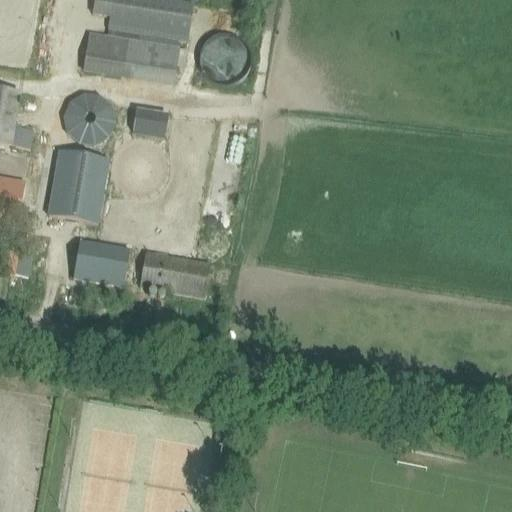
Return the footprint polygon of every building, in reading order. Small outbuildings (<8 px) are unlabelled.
[(95,0),(93,17),(190,32),(194,4),(170,0),(95,0)] [(83,74),(174,90),(180,50),(89,35),(83,74)] [(220,87),(225,87),(229,87),(234,86),(238,84),(243,81),(246,77),(249,74),(252,63),(251,58),(250,53),(248,49),(245,45),(242,41),(237,39),(233,37),(228,36),(223,36),(217,37),(212,40),(209,42),(206,45),(203,50),(201,55),(200,60),(200,66),(202,72),(204,77),(207,80),(211,83),(215,85),(220,87)] [(0,145),(18,149),(21,131),(14,129),(20,93),(0,90),(0,145)] [(225,234),(241,123),(219,119),(203,231),(225,234)] [(60,154),(49,218),(98,227),(109,162),(60,154)] [(0,221),(18,224),(25,185),(0,180),(0,221)] [(29,193),(25,215),(41,218),(44,196),(29,193)] [(80,243),(73,281),(123,290),(130,252),(80,243)] [(0,264),(0,278),(14,282),(19,256),(3,252),(0,264)] [(146,254),(140,289),(205,301),(211,266),(146,254)]
